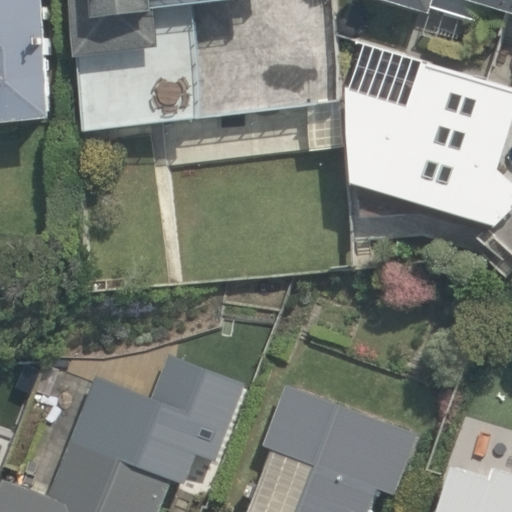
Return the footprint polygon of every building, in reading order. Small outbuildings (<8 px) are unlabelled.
[(0,0),(0,151),(74,145),(61,0),(0,0)] [(79,0),(94,149),(215,137),(204,24),(261,19),(259,0),(79,0)] [(511,0),(375,0),(374,6),(445,32),(454,5),(511,25),(511,0)] [(367,198),(481,231),(511,261),(511,175),(504,168),(511,141),(511,91),(433,68),(419,113),(353,94),(367,198)] [(176,511),(206,428),(49,373),(7,492),(0,511),(176,511)] [(382,511),(409,433),(294,394),(254,511),(382,511)] [(511,511),(511,490),(467,476),(455,511),(511,511)]
